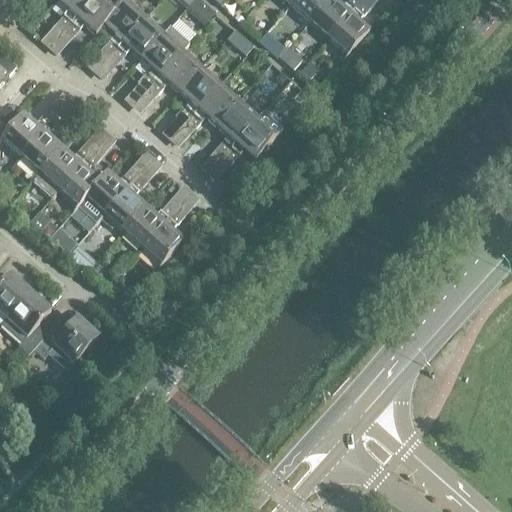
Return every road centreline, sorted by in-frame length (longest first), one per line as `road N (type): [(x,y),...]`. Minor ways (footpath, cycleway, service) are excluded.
road 1 (unclassified): [(49,511),(506,0)]
road 2 (tertiary): [(361,423),(511,244)]
road 3 (residential): [(219,205),(42,63)]
road 4 (residential): [(117,319),(62,285),(0,230)]
road 5 (unclassified): [(463,511),(361,423)]
